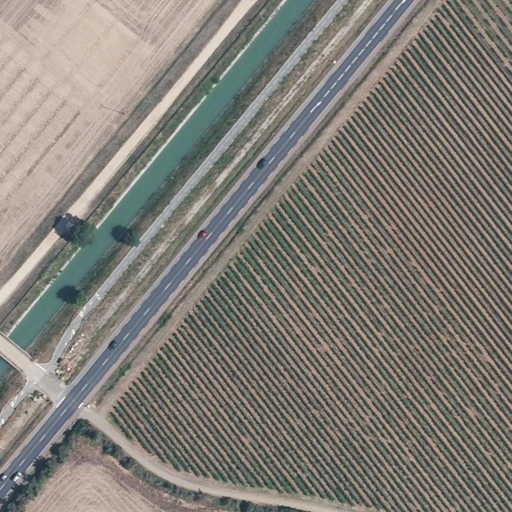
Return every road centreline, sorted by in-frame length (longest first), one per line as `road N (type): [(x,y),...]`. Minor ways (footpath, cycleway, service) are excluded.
road 1 (secondary): [(68,402),(403,0)]
road 2 (track): [(248,0),(0,299)]
road 3 (unclassified): [(322,511),(167,476),(68,402)]
